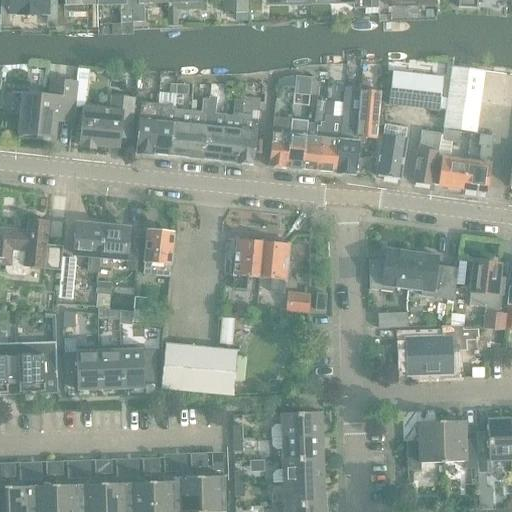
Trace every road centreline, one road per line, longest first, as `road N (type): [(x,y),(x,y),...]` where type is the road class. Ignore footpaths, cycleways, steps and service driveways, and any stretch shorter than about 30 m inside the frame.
road 1 (tertiary): [(347,198),(0,163)]
road 2 (residential): [(222,442),(0,447)]
road 3 (residential): [(354,397),(347,198)]
road 4 (tertiary): [(511,218),(347,198)]
road 5 (residential): [(511,390),(354,397)]
